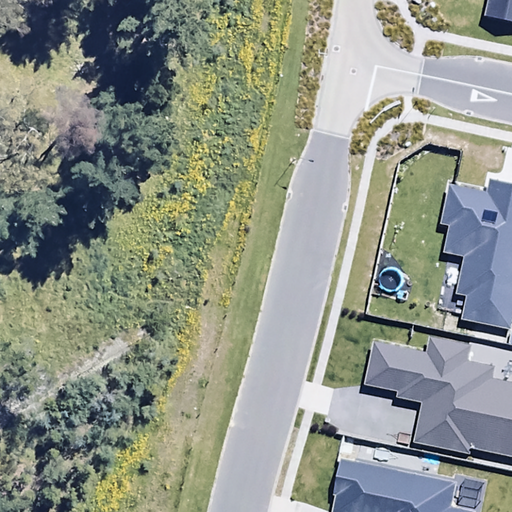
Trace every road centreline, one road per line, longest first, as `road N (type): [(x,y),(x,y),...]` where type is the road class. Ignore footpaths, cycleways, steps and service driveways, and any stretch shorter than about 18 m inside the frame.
road 1 (residential): [(348,58),(241,511)]
road 2 (residential): [(348,58),(511,96)]
